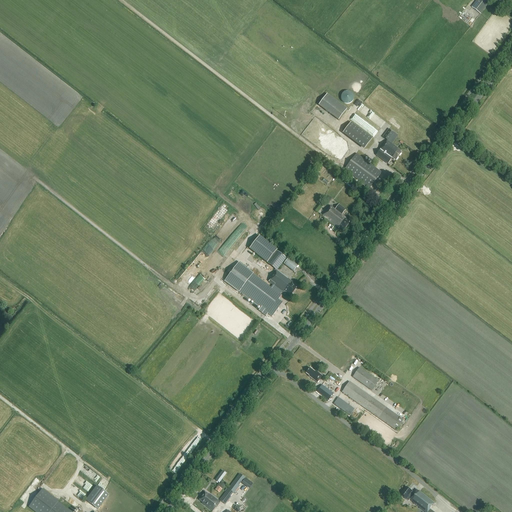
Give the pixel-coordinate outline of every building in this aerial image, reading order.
[(511,0),(477,0),(472,7),(480,14),(491,0),(511,0)] [(347,109),(327,94),(318,105),(338,120),(347,109)] [(372,138),(351,122),(342,133),(364,150),(372,138)] [(401,151),(392,144),(398,136),(389,129),(382,137),(387,141),(385,144),(383,142),(381,146),(382,147),(376,156),(388,164),(392,158),(395,161),(401,153),(400,152),(401,151)] [(370,188),(381,172),(356,154),(344,170),(369,189),(367,192),(373,196),(376,192),(370,188)] [(354,187),(345,180),(344,182),(352,189),(354,187)] [(349,222),(345,219),(346,218),(342,215),(345,210),(338,205),(335,210),(330,206),(323,216),(338,228),(339,227),(343,230),(349,222)] [(277,250),(259,236),(249,249),(267,263),(277,250)] [(281,296),(282,297),(284,298),(287,294),(290,296),(291,295),(296,288),(295,288),(296,287),(291,283),(292,282),(277,270),(286,258),(281,254),(283,252),(279,249),(277,251),(267,263),(275,269),(274,271),(275,272),(268,281),(282,292),(280,294),(253,274),(253,273),(239,262),(224,281),(238,292),(239,292),(260,308),(259,310),(266,316),(268,313),(272,316),(283,302),(279,299),(281,296)] [(289,257),(284,264),(293,271),(299,265),(289,257)] [(379,381),(359,367),(352,377),(372,391),(379,381)] [(317,383),(322,376),(316,371),(315,372),(310,368),(306,373),(309,376),(317,383)] [(403,420),(349,381),(341,392),(396,431),(403,420)] [(333,393),(326,388),(322,385),(317,392),(328,401),(333,393)] [(354,409),(338,398),(334,404),(350,416),(354,409)] [(217,486),(224,476),(221,473),(213,483),(217,486)] [(221,501),(224,503),(225,504),(245,478),(239,474),(219,501),(210,494),(209,495),(205,492),(199,500),(203,503),(202,503),(213,511),(221,501)] [(97,509),(110,493),(98,484),(85,500),(97,509)] [(433,511),(430,509),(435,503),(420,492),(419,492),(417,490),(413,494),(411,493),(412,492),(407,487),(400,495),(406,500),(406,499),(408,501),(409,500),(413,503),(418,507),(419,508),(424,511),(433,511)] [(42,489),(29,506),(36,511),(71,511),(58,502),(42,489)]
